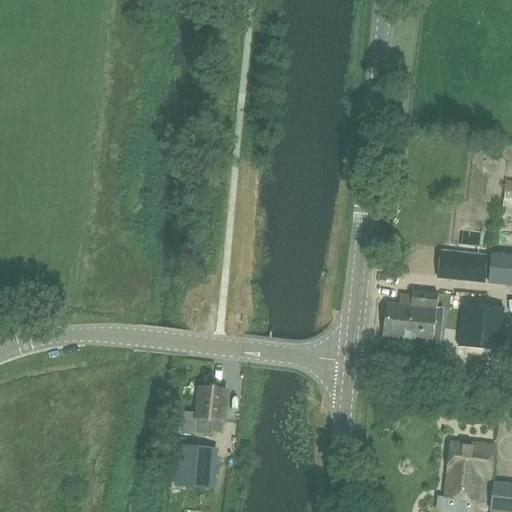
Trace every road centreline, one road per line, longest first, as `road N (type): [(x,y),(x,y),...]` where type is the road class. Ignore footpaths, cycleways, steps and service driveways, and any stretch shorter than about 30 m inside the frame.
road 1 (tertiary): [(348,363),(384,0)]
road 2 (tertiary): [(0,351),(102,334),(235,348)]
road 3 (unclassified): [(511,393),(348,363)]
road 4 (tertiary): [(336,511),(348,363)]
